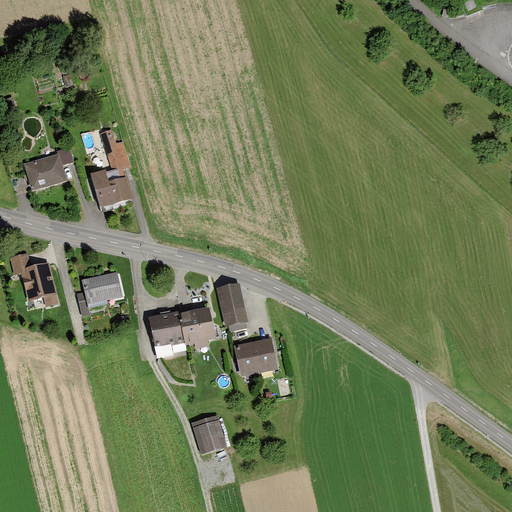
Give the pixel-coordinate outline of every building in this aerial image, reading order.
[(17,110),(13,98),(5,101),(8,112),(17,110)] [(112,130),(100,135),(113,172),(118,170),(121,181),(126,179),(123,171),(131,168),(123,142),(117,145),(112,130)] [(58,156),(25,166),(33,193),(67,182),(63,167),(75,163),(70,149),(57,152),(58,156)] [(106,172),(91,176),(101,210),(134,201),(128,179),(126,179),(121,181),(118,170),(113,172),(106,173),(106,172)] [(57,296),(58,296),(50,264),(33,268),(29,254),(10,258),(14,277),(21,276),(28,304),(44,300),(46,308),(59,305),(57,296)] [(117,273),(82,281),(84,293),(76,294),(82,318),(90,316),(89,311),(108,307),(107,302),(123,298),(117,273)] [(240,285),(217,290),(226,329),(229,328),(230,333),(247,329),(246,324),(249,324),(240,285)] [(180,312),(148,319),(157,360),(174,356),(172,347),(185,344),(186,346),(195,344),(196,350),(209,347),(208,342),(217,340),(210,308),(181,315),(180,312)] [(129,316),(117,318),(119,329),(131,327),(129,316)] [(272,339),(234,348),(241,379),(279,370),(272,339)] [(218,417),(192,425),(202,456),(228,448),(218,417)]
